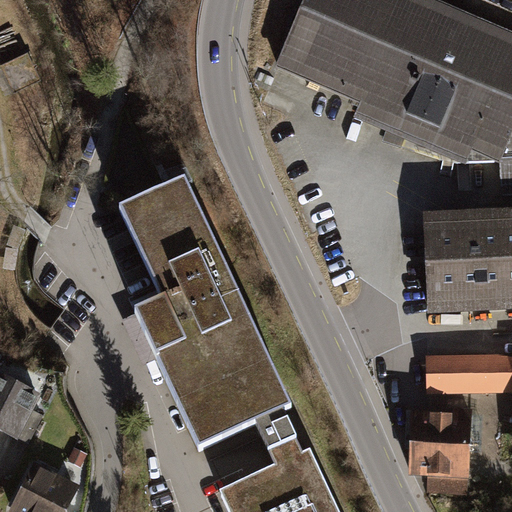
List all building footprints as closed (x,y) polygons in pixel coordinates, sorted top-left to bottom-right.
[(511,111),(511,32),(438,0),(297,0),(270,63),(358,101),(351,115),(462,164),(469,148),(492,158),(511,111)] [(1,71),(12,96),(37,84),(26,60),(1,71)] [(511,156),(496,157),(498,195),(511,194),(511,156)] [(184,180),(120,209),(161,299),(133,312),(197,452),(258,425),(291,410),(184,180)] [(511,207),(420,211),(424,308),(511,304),(511,207)] [(511,354),(425,356),(426,390),(509,388),(511,470),(511,469),(511,354)] [(0,380),(0,431),(20,442),(40,400),(0,380)] [(472,410),(411,407),(408,472),(432,474),(431,490),(467,492),(472,410)] [(275,463),(220,489),(230,511),(339,511),(291,410),(258,425),(275,463)] [(70,511),(80,493),(37,470),(14,511),(70,511)]
